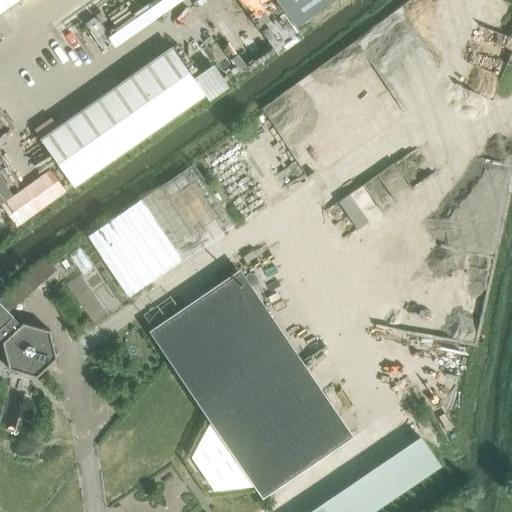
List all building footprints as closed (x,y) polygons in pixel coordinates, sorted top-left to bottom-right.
[(0,0),(0,12),(17,0),(0,0)] [(277,0),(295,26),(333,0),(277,0)] [(94,17),(84,24),(103,50),(112,43),(94,17)] [(170,47),(121,81),(155,129),(204,95),(170,47)] [(121,81),(89,104),(122,152),(155,129),(121,81)] [(89,104),(56,127),(90,175),(122,152),(89,104)] [(90,175),(56,127),(39,139),(73,187),(90,175)] [(0,179),(0,205),(12,197),(0,179)] [(130,208),(87,237),(128,298),(171,269),(130,208)] [(79,248),(69,255),(82,275),(93,268),(79,248)] [(237,274),(153,332),(214,421),(193,461),(211,488),(255,483),(262,492),(347,435),(237,274)] [(20,280),(7,290),(18,302),(30,291),(20,280)] [(22,322),(18,325),(7,314),(8,313),(0,304),(0,339),(2,341),(9,369),(35,376),(55,357),(49,329),(22,322)] [(372,511),(440,466),(421,439),(313,511),(372,511)]
